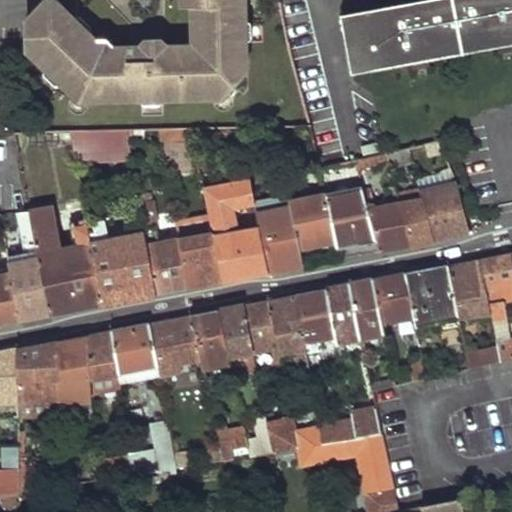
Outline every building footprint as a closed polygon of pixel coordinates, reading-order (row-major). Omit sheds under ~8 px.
[(193,0),(193,12),(204,12),(203,55),(95,57),(44,5),(26,23),(26,58),(73,106),(219,105),(245,82),(245,0),(193,0)] [(511,0),(431,0),(341,17),(352,74),(411,63),(429,60),(497,47),(511,44),(511,0)] [(511,44),(497,47),(499,55),(511,52),(511,44)] [(429,60),(411,63),(413,70),(430,67),(429,60)] [(59,134),(31,133),(31,149),(60,148),(59,134)] [(126,133),(71,134),(74,147),(77,166),(132,162),(126,133)] [(147,133),(129,133),(130,144),(148,144),(147,133)] [(173,133),(157,133),(159,143),(173,143),(173,133)] [(192,133),(173,133),(173,143),(194,143),(194,142),(192,133)] [(192,133),(194,142),(241,142),(240,133),(192,133)] [(272,133),(274,141),(283,140),(281,133),(272,133)] [(74,147),(71,134),(59,134),(60,148),(74,147)] [(405,150),(409,160),(432,153),(441,151),(437,142),(405,150)] [(385,154),(388,165),(409,160),(405,150),(385,154)] [(452,178),(441,151),(432,153),(437,172),(415,178),(417,186),(452,178)] [(385,154),(354,161),(357,173),(388,165),(385,154)] [(420,199),(433,242),(452,238),(469,235),(457,190),(452,178),(416,186),(420,199)] [(213,232),(224,282),(244,278),(268,273),(259,228),(223,235),(222,229),(232,227),(229,210),(254,205),(249,181),(204,189),(210,220),(213,232)] [(332,240),(334,248),(375,240),(367,209),(362,190),(323,199),(332,240)] [(399,202),(412,246),(424,243),(433,242),(420,199),(410,201),(407,191),(397,194),(399,202)] [(140,207),(156,295),(170,293),(189,289),(178,239),(159,243),(150,195),(138,197),(140,207)] [(290,208),(298,247),(332,240),(323,199),(322,197),(288,204),(290,208)] [(87,219),(84,202),(70,204),(73,221),(87,219)] [(375,240),(379,252),(397,249),(412,246),(399,202),(375,208),(367,209),(375,240)] [(31,211),(50,316),(75,311),(103,305),(92,244),(89,228),(88,223),(87,219),(73,221),(78,246),(61,249),(53,207),(31,211)] [(92,244),(103,305),(128,300),(156,295),(140,207),(133,209),(133,214),(126,216),(129,227),(134,230),(135,235),(92,244)] [(259,228),(268,273),(303,267),(301,258),(298,247),(290,208),(256,216),(259,228)] [(12,264),(22,321),(35,319),(50,316),(31,211),(19,213),(27,258),(12,260),(12,264)] [(88,223),(89,228),(103,226),(102,220),(88,223)] [(178,239),(189,289),(203,286),(224,282),(213,232),(178,239)] [(497,357),(498,361),(511,358),(511,337),(506,339),(502,320),(505,320),(505,315),(511,313),(511,268),(509,254),(492,257),(479,260),(487,303),(494,338),(497,357)] [(301,258),(303,267),(309,265),(307,257),(301,258)] [(446,266),(455,309),(487,303),(479,260),(461,263),(446,266)] [(0,325),(5,324),(22,321),(12,264),(4,265),(6,275),(0,275),(0,325)] [(409,318),(411,329),(457,319),(455,309),(446,266),(420,271),(401,275),(409,318)] [(370,281),(379,325),(409,318),(401,275),(384,278),(370,281)] [(346,285),(356,330),(379,325),(370,281),(346,285)] [(331,335),(332,343),(339,342),(358,339),(356,330),(346,285),(321,290),(331,335)] [(289,296),(301,358),(308,357),(305,340),(331,335),(321,290),(289,296)] [(288,344),(295,379),(305,377),(301,358),(289,296),(263,301),(273,347),(288,344)] [(265,362),(269,381),(280,379),(273,347),(263,301),(249,304),(238,306),(248,352),(266,349),(269,361),(265,362)] [(214,311),(224,357),(240,353),(245,371),(251,370),(248,352),(238,306),(226,309),(214,311)] [(197,359),(201,375),(208,374),(204,360),(224,357),(214,311),(200,314),(188,316),(197,359)] [(143,324),(152,367),(197,359),(188,316),(163,321),(143,324)] [(125,328),(109,331),(114,375),(152,367),(143,324),(125,328)] [(83,336),(86,391),(115,386),(114,375),(109,331),(94,334),(83,336)] [(53,342),(55,399),(86,396),(86,391),(83,336),(66,339),(53,342)] [(481,347),(483,359),(497,357),(494,338),(486,339),(487,345),(481,347)] [(13,350),(14,417),(56,414),(55,399),(53,342),(31,346),(13,350)] [(332,343),(336,359),(342,357),(339,342),(332,343)] [(0,418),(14,419),(14,417),(13,350),(0,352),(0,418)] [(389,372),(391,386),(421,379),(417,360),(405,362),(407,368),(389,372)] [(349,420),(352,439),(372,436),(379,434),(373,410),(348,415),(349,420)] [(261,414),(263,422),(270,421),(269,412),(261,414)] [(263,422),(269,453),(294,449),(288,418),(270,421),(263,422)] [(315,426),(318,445),(352,439),(349,420),(315,426)] [(245,445),(248,457),(269,453),(263,422),(253,424),(257,443),(245,445)] [(149,427),(155,459),(171,456),(164,423),(149,427)] [(218,452),(220,461),(233,459),(226,429),(213,431),(218,452)] [(372,436),(382,486),(390,485),(379,434),(372,436)] [(0,495),(16,494),(15,470),(15,444),(0,443),(0,495)] [(173,462),(174,469),(220,461),(218,452),(172,460),(173,462)] [(124,457),(126,476),(146,473),(143,454),(124,457)] [(89,462),(90,482),(126,476),(124,457),(89,462)] [(15,470),(16,494),(33,492),(32,470),(15,470)] [(382,486),(362,490),(366,511),(395,511),(395,510),(390,485),(382,486)] [(420,511),(461,511),(460,508),(459,502),(459,498),(419,506),(420,511)]
